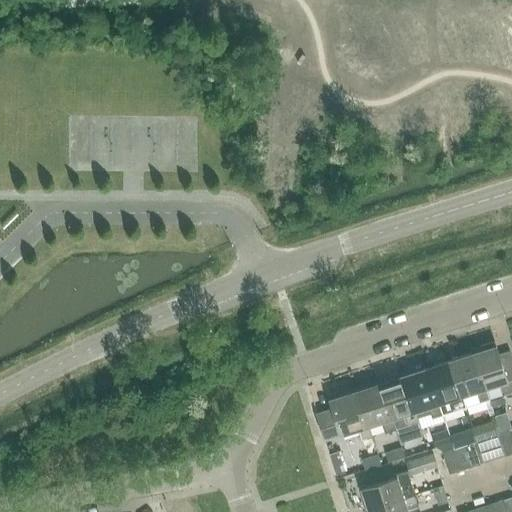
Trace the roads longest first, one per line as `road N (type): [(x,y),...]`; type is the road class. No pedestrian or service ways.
road 1 (secondary): [(0,394),(230,285),(511,192)]
road 2 (residential): [(228,468),(272,383),(288,369),(511,297)]
road 3 (residential): [(0,510),(228,468)]
